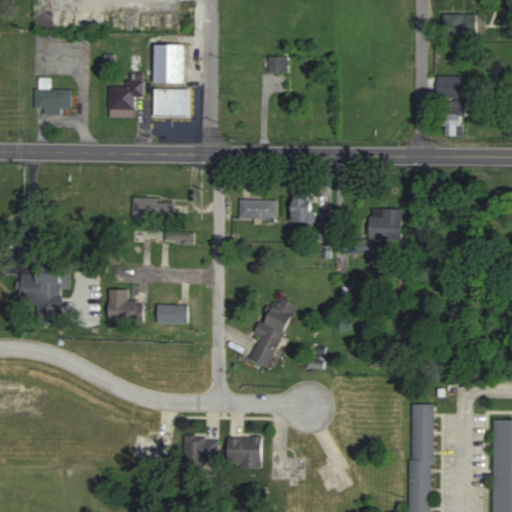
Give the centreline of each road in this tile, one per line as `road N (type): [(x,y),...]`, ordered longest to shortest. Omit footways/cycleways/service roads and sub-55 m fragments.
road 1 (primary): [(511,154),(0,149)]
road 2 (residential): [(309,402),(175,402),(107,379),(60,352),(0,345)]
road 3 (residential): [(425,152),(425,0)]
road 4 (residential): [(211,151),(209,0)]
road 5 (residential): [(221,401),(218,269)]
